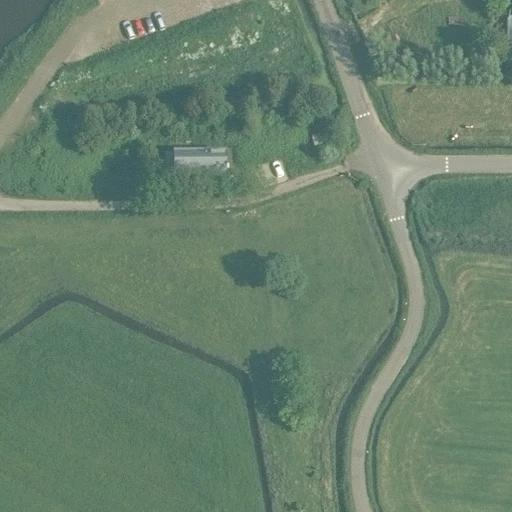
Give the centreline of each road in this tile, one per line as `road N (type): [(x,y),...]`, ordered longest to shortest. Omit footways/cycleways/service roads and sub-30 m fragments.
road 1 (residential): [(0,206),(229,204),(379,160)]
road 2 (unclassified): [(362,511),(357,426),(418,316),(379,160)]
road 3 (unclassified): [(379,160),(320,0)]
road 4 (unclassified): [(511,162),(379,160)]
